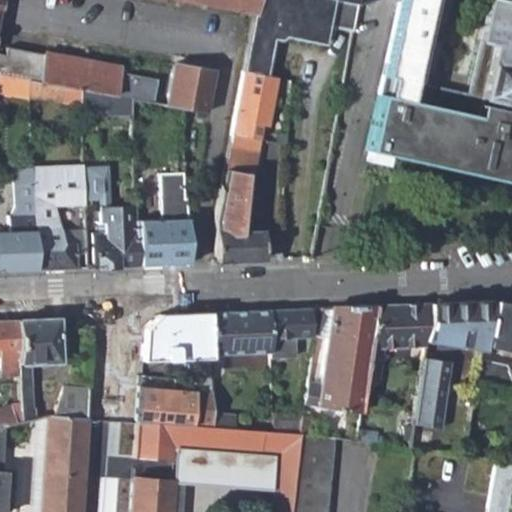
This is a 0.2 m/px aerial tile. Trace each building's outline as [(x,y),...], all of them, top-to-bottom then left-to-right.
[(182,0),(253,14),(256,0),(182,0)] [(256,0),(253,14),(243,73),(266,77),(273,36),(323,45),(327,27),(351,32),(356,0),(256,0)] [(398,0),(363,150),(389,156),(506,181),(511,157),(511,108),(465,96),(414,84),(433,0),(398,0)] [(511,0),(484,0),(465,96),(511,108),(511,0)] [(0,53),(0,71),(25,77),(78,87),(149,101),(153,78),(114,70),(115,65),(42,51),(42,53),(3,46),(2,54),(0,53)] [(211,70),(171,62),(164,104),(203,112),(211,70)] [(25,77),(0,71),(0,90),(26,96),(26,94),(25,77)] [(78,87),(25,77),(26,94),(78,104),(78,87)] [(215,262),(261,260),(259,215),(240,216),(247,157),(227,153),(213,225),(215,262)] [(160,264),(187,263),(184,198),(183,198),(182,172),(157,173),(159,221),(154,221),(154,219),(135,220),(136,265),(155,264),(155,259),(160,259),(160,264)] [(91,266),(136,265),(135,220),(134,206),(101,207),(101,222),(96,222),(96,233),(90,233),(91,266)] [(34,269),(85,267),(83,226),(44,228),(44,213),(31,213),(32,230),(34,269)] [(0,270),(34,269),(32,230),(0,231),(0,270)] [(480,350),(481,346),(489,302),(428,305),(422,339),(480,350)] [(505,366),(478,361),(473,389),(511,393),(511,306),(489,302),(481,346),(511,352),(511,372),(508,372),(505,366)] [(373,307),(361,384),(371,385),(372,381),(377,381),(382,347),(421,347),(422,339),(428,305),(373,307)] [(357,412),(361,384),(373,307),(329,309),(319,384),(305,383),(302,404),(357,412)] [(267,340),(306,338),(305,309),(266,311),(267,340)] [(268,355),(267,340),(266,311),(205,313),(206,357),(268,355)] [(206,357),(205,313),(156,315),(142,330),(139,363),(188,361),(193,361),(193,390),(190,426),(213,428),(206,357)] [(18,414),(18,421),(30,418),(28,363),(56,361),(54,319),(14,320),(16,375),(18,414)] [(0,375),(16,375),(14,320),(0,321),(0,375)] [(437,431),(445,376),(417,372),(409,426),(437,431)] [(193,390),(136,386),(134,422),(190,426),(193,390)] [(75,511),(82,432),(84,394),(61,393),(56,397),(55,415),(44,415),(36,511),(75,511)] [(0,408),(0,424),(1,424),(18,421),(18,414),(12,415),(9,407),(0,408)] [(298,435),(307,436),(310,417),(300,416),(299,424),(298,435)] [(272,433),(298,435),(299,424),(272,421),(272,433)] [(190,426),(134,422),(133,436),(133,444),(173,447),(277,456),(295,457),(298,435),(272,433),(213,428),(190,426)] [(324,511),(332,439),(307,436),(298,435),(295,457),(287,511),(324,511)] [(287,511),(295,457),(277,456),(272,511),(287,511)] [(511,511),(511,463),(494,461),(484,511),(511,511)] [(127,511),(167,511),(170,483),(130,480),(127,511)]
